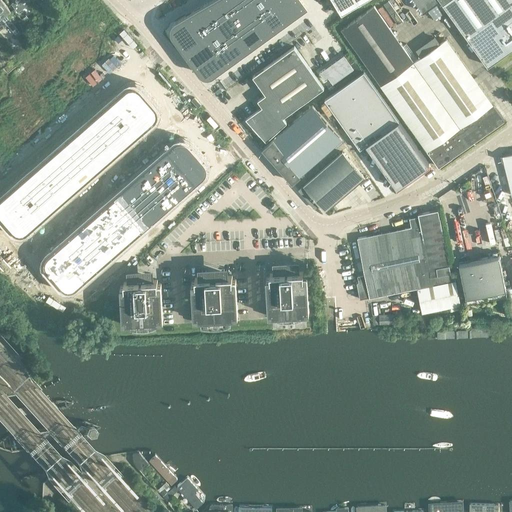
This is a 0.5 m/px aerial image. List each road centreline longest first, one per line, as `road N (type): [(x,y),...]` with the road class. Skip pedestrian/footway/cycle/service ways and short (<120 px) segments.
road 1 (unclassified): [(326,228),(307,223),(129,11)]
road 2 (unclassified): [(511,132),(417,194),(326,228)]
